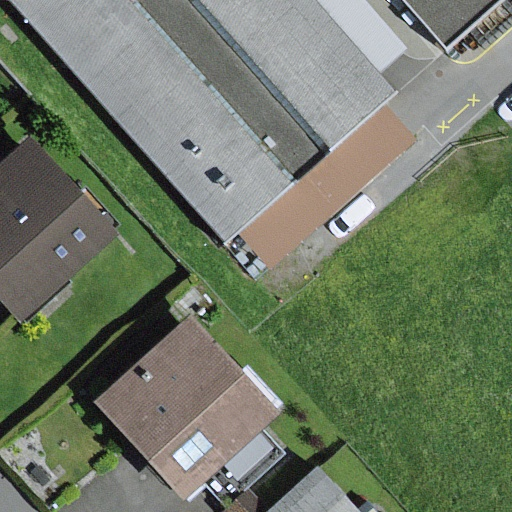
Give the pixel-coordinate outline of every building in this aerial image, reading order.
[(386,93),(304,0),(8,0),(218,239),(227,232),(372,103),(386,93)] [(511,4),(511,0),(385,0),(445,65),(511,4)] [(411,147),(372,103),(227,232),(266,275),(411,147)] [(27,144),(0,168),(0,311),(17,331),(115,241),(27,144)] [(185,322),(93,407),(181,503),(200,486),(223,511),(248,488),(282,456),(260,432),(274,419),(185,322)] [(267,511),(349,511),(311,472),(270,510),(267,511)] [(267,511),(270,510),(248,488),(223,511),(267,511)]
